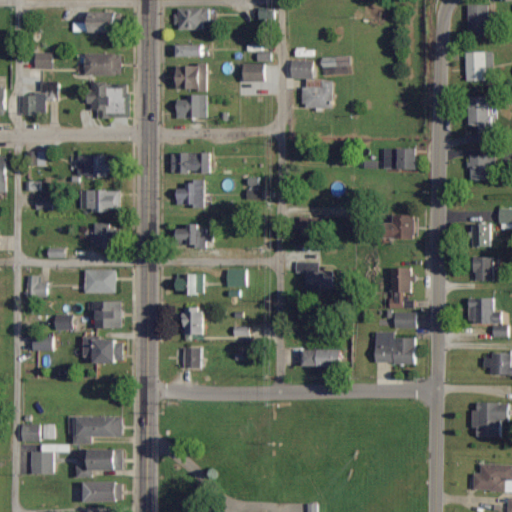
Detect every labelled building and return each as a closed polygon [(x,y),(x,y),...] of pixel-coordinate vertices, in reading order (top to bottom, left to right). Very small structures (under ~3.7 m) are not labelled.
[(493,5),(471,5),(471,33),(493,34),(493,5)] [(276,7),(262,8),(262,19),(277,19),(276,7)] [(179,30),(210,30),(210,8),(178,8),(179,30)] [(76,33),(122,32),(121,11),(90,12),(91,23),(75,23),(76,33)] [(207,44),(176,45),(176,57),(207,57),(207,44)] [(55,69),(55,53),(38,52),(37,68),(55,69)] [(489,80),(489,70),(496,69),(496,52),(469,52),(470,81),(489,80)] [(88,75),(125,76),(125,54),(89,53),(88,75)] [(353,73),(353,65),(345,65),(345,57),(324,58),(325,74),(353,73)] [(294,78),(317,78),(318,60),(295,60),(294,78)] [(246,81),(269,81),(269,64),(246,63),(246,81)] [(175,89),(210,89),(210,66),(176,65),(175,89)] [(336,80),(309,79),(309,87),(306,87),(306,107),(336,108),(336,80)] [(24,95),(25,115),(49,114),(49,100),(61,100),(61,81),(44,81),(44,94),(24,95)] [(101,118),(129,118),(128,83),(93,84),(93,110),(101,110),(101,118)] [(0,87),(0,114),(9,115),(8,88),(0,87)] [(209,95),(189,95),(189,99),(180,100),(180,118),(210,117),(209,95)] [(481,143),(495,143),(496,116),(499,116),(499,97),(473,96),(472,126),(482,126),(481,143)] [(418,169),(419,149),(386,148),(386,168),(418,169)] [(48,151),(31,151),(31,165),(47,166),(48,151)] [(175,153),(175,174),(214,173),(214,152),(175,153)] [(80,176),(111,176),(111,173),(120,173),(120,155),(80,155),(80,176)] [(472,179),(494,179),(494,155),(472,155),(472,179)] [(0,192),(10,193),(10,156),(0,156),(0,192)] [(180,205),(207,206),(208,181),(188,181),(188,189),(180,188),(180,205)] [(121,191),(84,190),(83,211),(111,211),(111,208),(121,208),(121,191)] [(55,195),(38,195),(38,210),(55,210),(55,195)] [(511,208),(502,208),(502,229),(511,228),(511,208)] [(417,215),(396,215),(396,238),(417,239),(417,215)] [(323,235),(322,216),(302,217),(302,235),(323,235)] [(475,224),(475,246),(493,246),(494,224),(475,224)] [(96,225),(97,248),(120,248),(120,225),(96,225)] [(182,226),(182,246),(212,246),(212,231),(203,231),(203,226),(182,226)] [(497,257),(477,256),(476,280),(496,281),(497,257)] [(308,290),(335,291),(335,271),(321,270),(322,262),(299,261),(298,272),(308,273),(308,290)] [(395,308),(416,308),(416,268),(394,269),(395,308)] [(250,287),(250,269),(230,270),(230,287),(250,287)] [(119,293),(119,270),(88,270),(88,293),(119,293)] [(207,293),(207,275),(188,275),(188,279),(179,279),(179,293),(207,293)] [(29,297),(50,297),(50,282),(42,282),(42,276),(30,276),(29,297)] [(471,298),(471,323),(496,322),(496,336),(506,335),(505,312),(497,312),(496,298),(471,298)] [(97,329),(124,328),(124,302),(97,302),(97,329)] [(206,308),(186,309),(187,335),(206,334),(206,308)] [(420,312),(397,312),(397,327),(420,328),(420,312)] [(76,330),(76,315),(59,315),(59,330),(76,330)] [(397,337),(397,332),(378,331),(377,363),(418,363),(418,337),(397,337)] [(35,350),(56,350),(56,337),(35,337),(35,350)] [(121,364),(121,339),(87,338),(86,356),(99,357),(99,363),(121,364)] [(188,368),(205,368),(204,347),(188,347),(188,368)] [(343,350),(305,349),(304,366),(343,367),(343,350)] [(493,375),(511,375),(511,355),(487,354),(487,367),(493,368),(493,375)] [(479,436),(503,437),(504,421),(511,421),(511,404),(477,403),(476,428),(479,428),(479,436)] [(95,437),(125,437),(125,417),(77,416),(77,444),(95,444),(95,437)] [(43,424),(25,424),(24,441),(43,441),(43,424)] [(57,438),(56,424),(44,424),(44,439),(57,438)] [(33,452),(34,475),(56,474),(56,453),(70,452),(70,444),(43,445),(43,452),(33,452)] [(95,471),(125,471),(125,450),(94,450),(94,461),(79,461),(80,478),(95,478),(95,471)] [(511,464),(483,463),(483,473),(477,473),(476,490),(511,491),(511,464)] [(122,502),(122,482),(86,483),(87,503),(122,502)]
